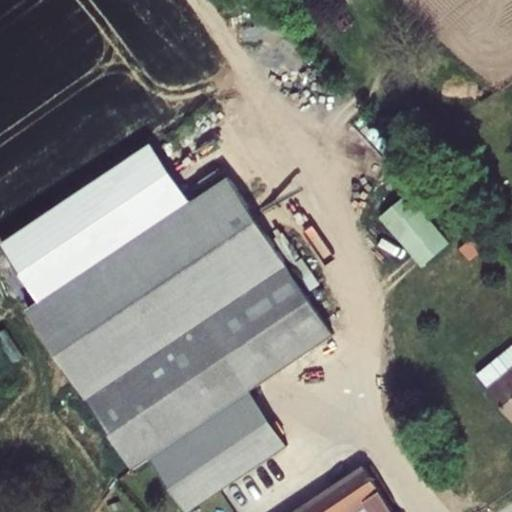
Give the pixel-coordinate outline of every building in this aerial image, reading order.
[(251,293),(289,267),(232,180),(32,313),(90,402),(251,293)] [(380,210),(416,266),(448,246),(412,189),(380,210)] [(136,471),(336,337),(289,267),(251,293),(90,402),(136,471)] [(511,377),(491,394),(511,418),(511,377)] [(253,393),(153,460),(187,511),(196,511),(291,449),(253,393)] [(356,511),(358,511),(367,505),(371,511),(394,511),(367,470),(303,511),(356,511)]
